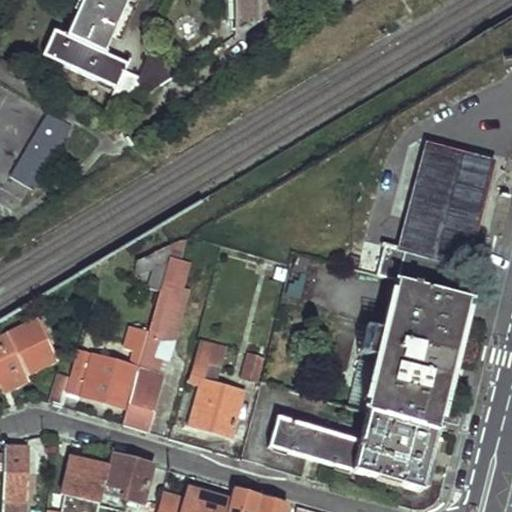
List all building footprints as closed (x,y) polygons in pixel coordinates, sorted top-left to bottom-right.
[(80,0),(65,36),(53,31),(41,58),(115,91),(105,117),(110,120),(146,97),(139,85),(140,81),(124,73),(128,64),(105,53),(127,0),(80,0)] [(286,0),(234,0),(235,37),(285,4),(287,2),(286,0)] [(174,78),(157,41),(140,81),(139,85),(146,97),(174,78)] [(49,115),(9,179),(30,191),(69,127),(49,115)] [(460,150),(425,141),(396,247),(461,265),(469,267),(474,249),(497,160),(460,150)] [(453,295),(461,265),(396,247),(383,244),(374,274),(399,281),(453,295)] [(314,272),(318,259),(293,253),(290,265),(314,272)] [(194,267),(169,261),(147,338),(144,352),(129,409),(124,426),(148,433),(162,377),(158,375),(162,359),(154,357),(158,342),(174,338),(177,337),(187,299),(188,288),(194,267)] [(453,295),(399,281),(392,305),(466,324),(472,300),(453,295)] [(466,324),(392,305),(364,412),(368,413),(437,431),(466,324)] [(4,389),(53,364),(32,324),(0,340),(0,382),(1,382),(4,389)] [(158,375),(162,377),(174,338),(158,342),(154,357),(162,359),(158,375)] [(227,348),(200,342),(190,382),(201,385),(191,426),(234,437),(246,393),(218,384),(203,381),(207,363),(222,366),(227,348)] [(67,392),(129,409),(144,352),(135,349),(130,365),(77,351),(67,392)] [(264,361),(249,357),(244,377),(259,381),(264,361)] [(222,366),(207,363),(203,381),(218,384),(222,366)] [(421,490),(437,431),(368,413),(360,442),(276,420),(269,449),(421,490)] [(25,511),(25,450),(3,449),(3,511),(25,511)] [(144,505),(152,467),(111,456),(108,466),(103,495),(144,505)] [(64,494),(101,503),(103,495),(108,466),(72,458),(64,494)] [(226,511),(229,500),(190,489),(186,501),(163,494),(157,511),(226,511)] [(256,511),(261,498),(232,490),(229,500),(226,511),(256,511)] [(285,511),(287,505),(261,498),(256,511),(285,511)]
